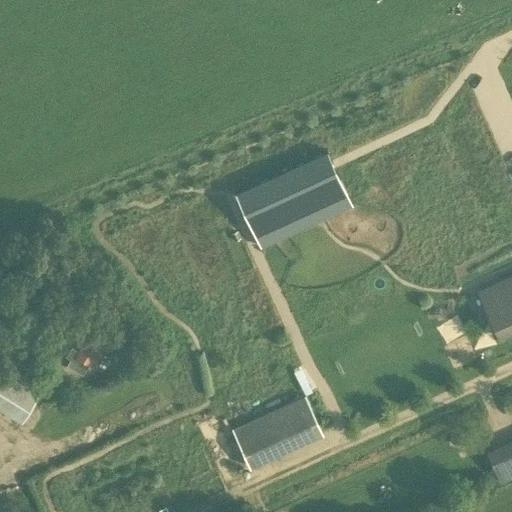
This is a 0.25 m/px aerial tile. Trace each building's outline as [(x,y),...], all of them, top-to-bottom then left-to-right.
[(326,150),(235,191),(260,246),(351,204),(326,150)] [(511,331),(511,276),(478,291),(499,337),(511,331)] [(82,376),(89,365),(90,365),(96,354),(100,356),(108,340),(90,329),(74,357),(72,356),(66,367),(82,376)] [(0,359),(0,405),(23,420),(43,388),(0,359)] [(249,466),(321,431),(303,393),(231,428),(249,466)] [(511,437),(485,449),(500,481),(511,475),(511,437)]
